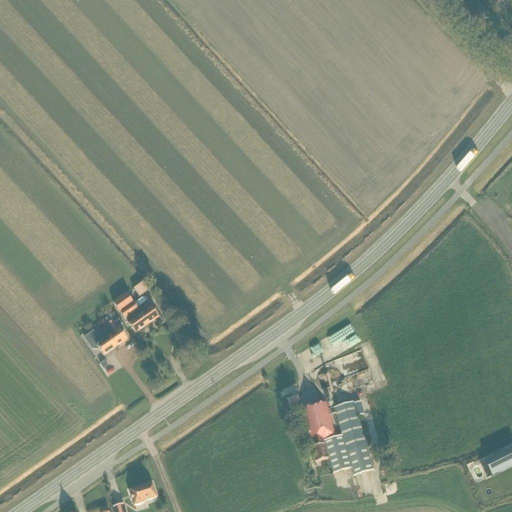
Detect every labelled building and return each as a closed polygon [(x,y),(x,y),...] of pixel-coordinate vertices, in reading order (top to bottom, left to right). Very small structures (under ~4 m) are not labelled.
[(134,289),(140,298),(150,291),(144,282),(134,289)] [(127,325),(134,335),(157,319),(151,309),(150,310),(147,304),(142,307),(146,312),(140,317),(136,313),(138,312),(126,296),(113,305),(124,321),(125,321),(128,325),(127,325)] [(108,340),(114,349),(126,341),(119,331),(124,328),(117,318),(113,313),(102,322),(105,326),(108,325),(115,335),(108,340)] [(114,349),(108,340),(101,344),(95,337),(98,334),(94,328),(80,337),(89,349),(95,344),(97,347),(96,348),(103,357),(114,349)] [(340,394),(348,391),(345,383),(337,387),(340,394)] [(289,406),(299,402),(296,396),(286,400),(289,406)] [(352,469),(354,477),(374,471),(358,417),(365,415),(361,403),(355,404),(354,403),(328,410),(326,403),(299,410),(305,431),(304,431),(306,436),(308,436),(312,447),(310,448),(315,463),(327,459),(325,452),(326,452),(333,474),(352,469)] [(509,465),(503,453),(480,464),(486,477),(509,465)] [(479,480),(485,477),(478,462),(472,466),(479,480)] [(156,498),(152,485),(139,488),(128,491),(134,506),(144,503),(144,502),(156,498)]
